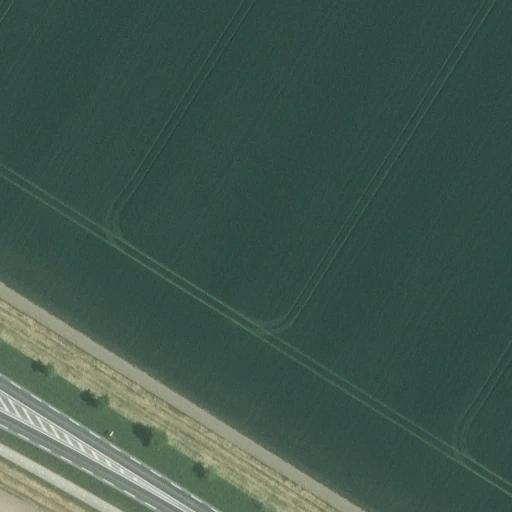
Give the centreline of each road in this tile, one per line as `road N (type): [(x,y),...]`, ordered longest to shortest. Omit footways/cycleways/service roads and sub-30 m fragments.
road 1 (primary): [(122,474),(0,382)]
road 2 (primary): [(0,416),(122,474)]
